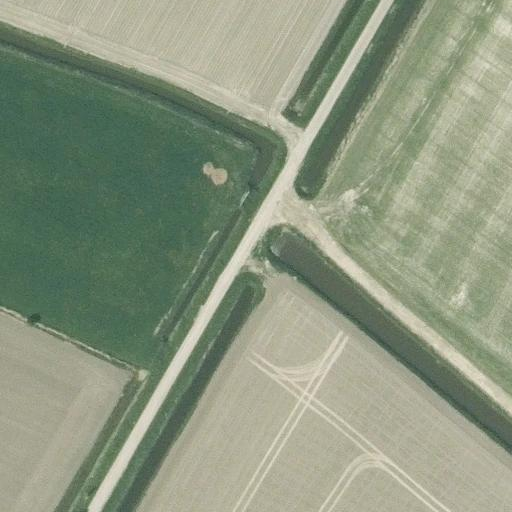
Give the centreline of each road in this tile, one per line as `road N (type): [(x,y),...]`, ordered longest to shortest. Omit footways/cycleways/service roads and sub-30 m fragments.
road 1 (unclassified): [(90,511),(387,0)]
road 2 (track): [(303,144),(112,53),(0,15)]
road 3 (track): [(271,199),(511,405)]
